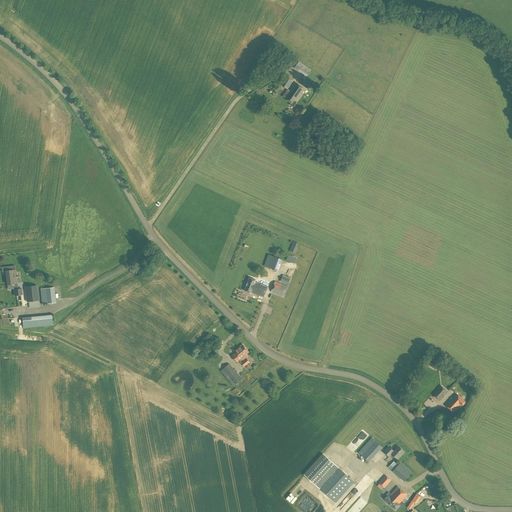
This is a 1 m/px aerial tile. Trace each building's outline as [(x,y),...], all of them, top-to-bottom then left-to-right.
[(307,77),(311,70),(299,62),(294,68),(307,77)] [(286,88),(291,80),(287,77),(282,85),(286,88)] [(297,100),(304,90),(295,83),(289,92),(289,93),(285,99),(290,103),(289,105),(293,108),(297,102),(293,100),(294,98),(297,100)] [(296,251),(300,243),(295,241),(291,249),(296,251)] [(278,271),(283,260),(268,254),(264,266),(278,271)] [(21,289),(17,289),(16,284),(16,277),(14,277),(13,270),(5,271),(7,285),(13,284),(14,289),(13,289),(14,296),(22,295),(21,289)] [(288,284),(290,278),(283,275),(281,281),(288,284)] [(262,284),(255,282),(256,280),(249,278),(244,291),(251,293),(263,297),(267,287),(266,286),(267,283),(263,281),(262,284)] [(283,297),(287,286),(275,281),(271,292),(283,297)] [(27,302),(39,300),(37,285),(25,287),(27,302)] [(42,304),(55,303),(54,288),(41,289),(42,304)] [(22,328),(53,325),(52,315),(21,318),(22,328)] [(236,353),(232,356),(237,362),(241,359),(249,352),(242,345),(234,351),(236,353)] [(435,370),(441,361),(432,356),(426,364),(435,370)] [(244,367),(250,362),(247,359),(241,363),(244,367)] [(236,384),(242,379),(229,363),(223,369),(236,384)] [(439,401),(447,392),(440,385),(432,394),(439,401)] [(462,406),(465,402),(455,393),(445,405),(454,413),(459,407),(460,407),(461,406),(462,406)] [(369,462),(382,447),(371,438),(358,452),(369,462)] [(404,452),(398,446),(393,451),(389,447),(384,452),(389,457),(391,454),(397,459),(404,452)] [(335,503),(354,482),(322,453),(304,474),(335,503)] [(406,482),(414,473),(401,461),(396,467),(393,465),(391,468),(406,482)] [(384,488),(391,480),(385,475),(378,483),(384,488)] [(300,485),(297,489),(303,493),(306,489),(300,485)] [(407,495),(397,487),(390,495),(389,493),(387,495),(384,499),(396,510),(400,506),(398,504),(407,495)] [(358,488),(342,508),(346,511),(347,511),(363,493),(358,488)] [(296,492),(289,498),(294,503),(301,497),(296,492)] [(301,506),(307,511),(310,511),(317,505),(308,498),(301,506)] [(357,511),(361,511),(369,504),(365,499),(355,509),(357,511)] [(416,503),(417,502),(413,499),(407,507),(410,509),(414,503),(416,503)]
